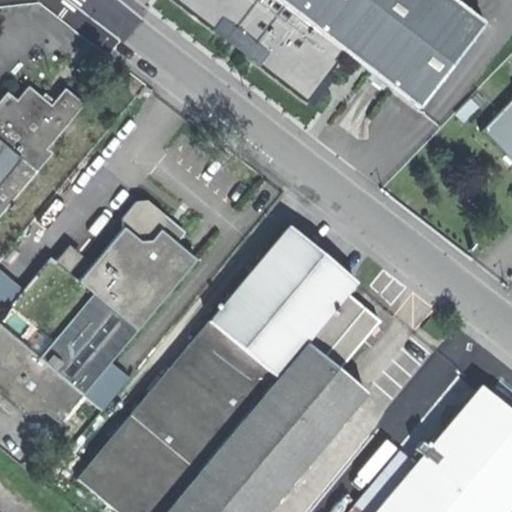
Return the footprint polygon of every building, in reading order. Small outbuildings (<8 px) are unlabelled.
[(417,109),(482,24),(451,0),(172,0),(306,103),(327,77),(337,63),(334,61),(342,51),(417,109)] [(332,80),(327,77),(306,103),(311,107),(328,85),(332,80)] [(0,208),(45,153),(40,149),(77,104),(66,96),(59,90),(44,108),(21,89),(10,102),(0,94),(0,208)] [(511,98),(480,132),(511,162),(511,98)] [(77,283),(133,330),(194,261),(175,244),(179,239),(164,227),(163,216),(147,202),(135,203),(121,220),(122,229),(77,283)] [(175,226),(163,216),(164,227),(179,239),(184,234),(175,226)] [(76,481),(113,511),(265,511),(364,394),(337,371),(378,322),(345,295),(354,284),(329,263),(287,228),(76,481)] [(65,249),(54,263),(68,274),(78,261),(65,249)] [(0,398),(20,415),(31,402),(45,413),(58,424),(82,395),(109,362),(133,330),(77,283),(68,274),(54,263),(50,259),(9,307),(0,307),(0,398)] [(0,272),(0,297),(19,289),(0,272)] [(128,379),(109,362),(82,395),(101,411),(128,379)] [(505,511),(511,504),(511,419),(478,390),(413,467),(398,454),(350,511),(505,511)] [(31,414),(45,413),(31,402),(20,415),(31,414)]
